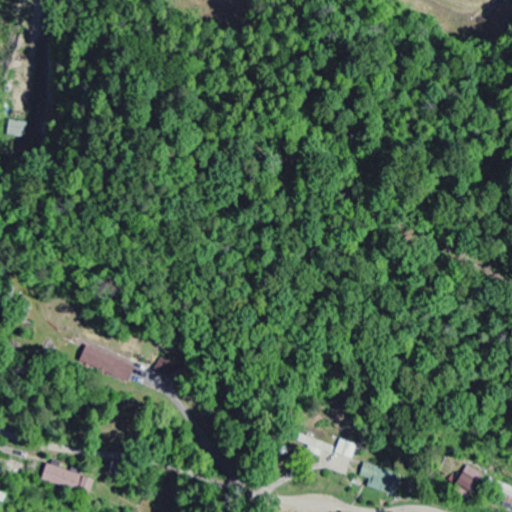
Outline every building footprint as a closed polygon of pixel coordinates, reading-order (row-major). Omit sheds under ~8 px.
[(34,139),(35,125),(9,122),(8,137),(34,139)] [(127,384),(134,368),(84,347),(77,364),(127,384)] [(176,369),(162,360),(154,373),(168,382),(176,369)] [(322,453),(332,456),(335,449),(301,436),(298,444),(309,448),(307,453),(320,458),(322,453)] [(353,461),(357,446),(340,441),(336,456),(353,461)] [(369,481),(366,489),(394,498),(400,476),(363,465),(359,478),(369,481)] [(470,496),(481,476),(465,467),(454,487),(470,496)] [(40,486),(90,495),(93,478),(43,469),(40,486)] [(511,489),(490,480),(486,488),(511,499),(511,489)]
